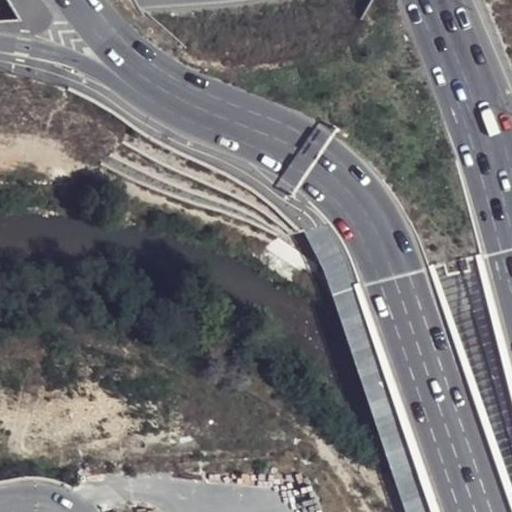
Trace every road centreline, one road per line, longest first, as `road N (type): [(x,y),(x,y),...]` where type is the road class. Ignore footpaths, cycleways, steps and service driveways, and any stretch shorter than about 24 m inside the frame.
road 1 (secondary): [(189,107),(332,179),(359,204),(396,276),(477,511)]
road 2 (secondary): [(511,225),(448,34)]
road 3 (residential): [(0,44),(77,62),(131,92),(189,107)]
road 4 (secondary): [(79,0),(189,107)]
